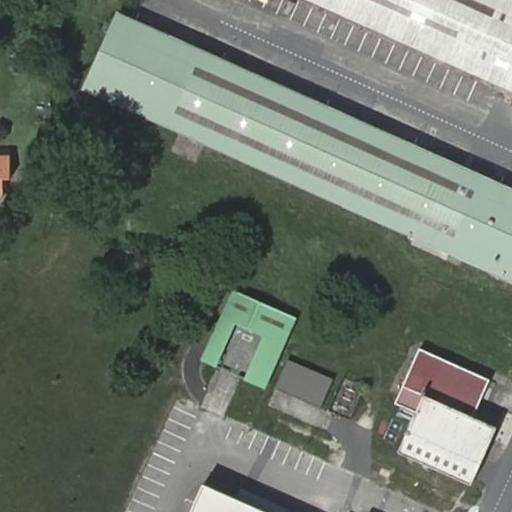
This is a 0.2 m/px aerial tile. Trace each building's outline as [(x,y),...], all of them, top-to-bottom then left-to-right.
[(511,0),(303,0),(511,92),(511,0)] [(511,190),(116,15),(81,95),(511,285),(511,190)] [(12,25),(16,56),(34,54),(30,23),(12,25)] [(0,194),(3,194),(3,177),(10,177),(9,157),(0,157),(0,194)] [(232,291),(200,361),(217,369),(236,327),(262,339),(244,379),(264,389),(296,319),(232,291)] [(490,380),(420,350),(397,404),(417,412),(398,457),(473,488),(498,429),(474,419),(490,380)] [(276,389),(323,406),(334,375),(287,359),(276,389)] [(266,511),(200,483),(187,511),(266,511)]
